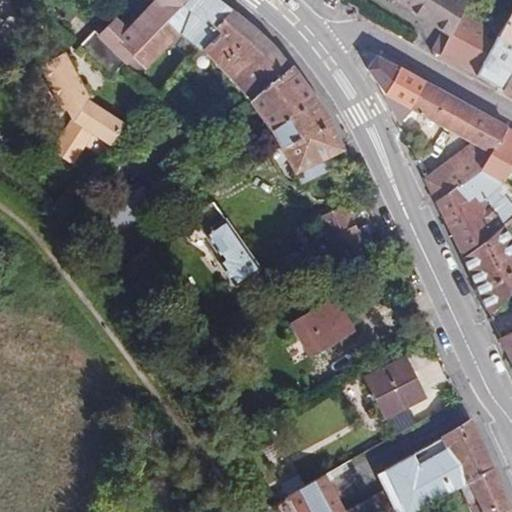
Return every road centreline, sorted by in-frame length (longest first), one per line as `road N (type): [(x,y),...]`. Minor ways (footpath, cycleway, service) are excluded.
road 1 (secondary): [(313,40),(359,112),(511,425)]
road 2 (residential): [(511,110),(361,32),(313,40)]
